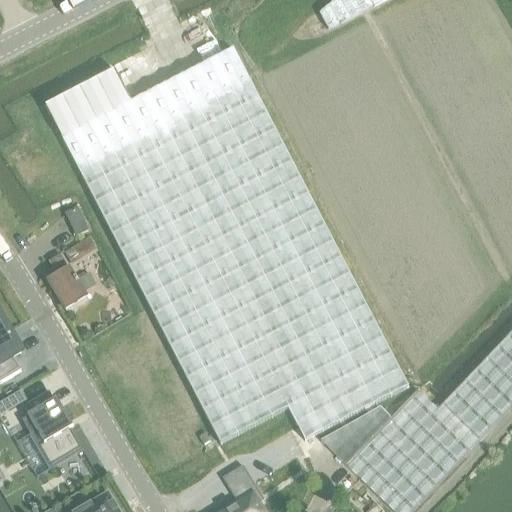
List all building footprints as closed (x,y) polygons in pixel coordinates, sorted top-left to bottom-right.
[(374,9),(372,6),(368,0),(337,0),(319,15),(328,32),(374,9)] [(115,73),(45,109),(73,162),(220,446),(288,411),(305,443),(365,412),(373,408),(408,389),(233,52),(158,91),(131,105),(127,98),(115,73)] [(78,208),(65,215),(76,239),(90,233),(78,208)] [(64,254),(72,266),(97,251),(89,239),(64,254)] [(65,313),(86,300),(77,286),(79,285),(77,282),(76,280),(75,281),(69,271),(68,272),(59,258),(50,264),(58,278),(48,284),(65,313)] [(89,275),(77,282),(79,285),(83,292),(95,285),(89,275)] [(0,319),(0,384),(21,373),(13,359),(21,355),(0,319)] [(380,411),(321,444),(346,468),(391,511),(412,511),(474,448),(511,408),(511,333),(437,412),(417,393),(391,421),(380,411)] [(3,403),(9,412),(27,402),(21,392),(3,403)] [(30,437),(17,445),(37,480),(83,452),(49,394),(28,406),(34,415),(21,422),(30,437)] [(366,511),(382,511),(365,495),(359,502),(368,510),(366,511)] [(115,511),(107,496),(79,511),(115,511)] [(260,511),(252,499),(231,511),(260,511)]
